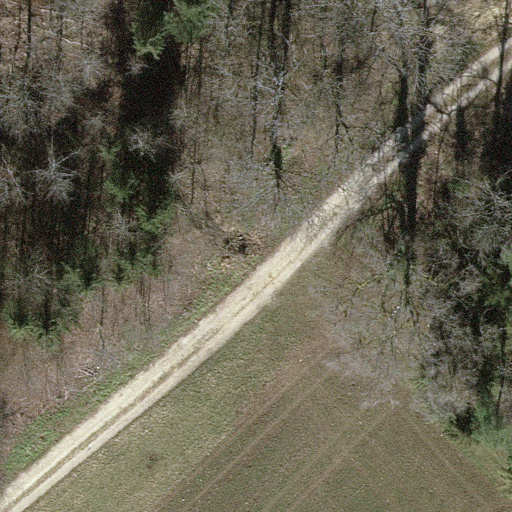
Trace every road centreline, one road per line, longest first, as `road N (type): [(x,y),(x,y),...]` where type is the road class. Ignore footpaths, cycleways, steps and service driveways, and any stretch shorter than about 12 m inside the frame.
road 1 (track): [(3,511),(201,344),(511,55)]
road 2 (track): [(311,239),(511,430)]
